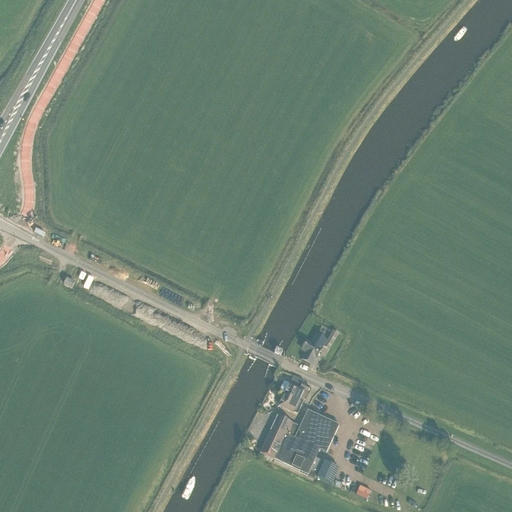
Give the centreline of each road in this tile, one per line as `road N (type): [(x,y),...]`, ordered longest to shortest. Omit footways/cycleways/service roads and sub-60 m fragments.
road 1 (unclassified): [(511,465),(15,232)]
road 2 (unclassified): [(15,232),(26,207),(30,127),(99,0)]
